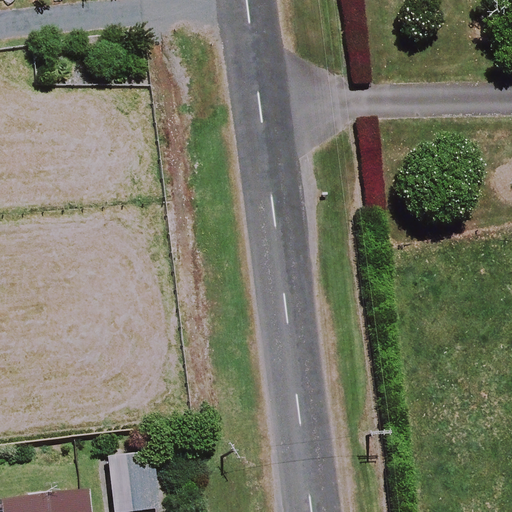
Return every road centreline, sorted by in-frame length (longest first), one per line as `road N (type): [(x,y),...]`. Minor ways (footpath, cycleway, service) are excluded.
road 1 (unclassified): [(309,511),(245,0)]
road 2 (unknown): [(267,171),(511,144)]
